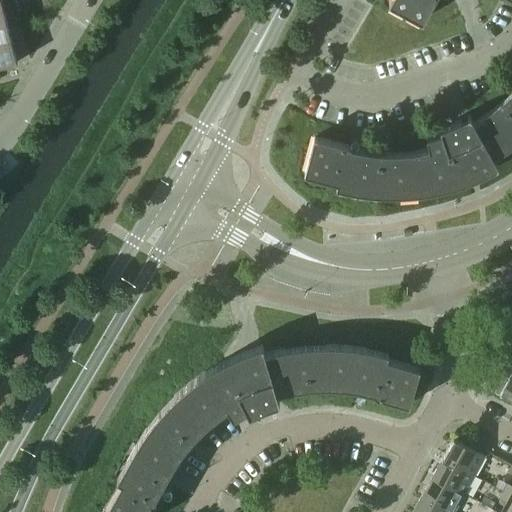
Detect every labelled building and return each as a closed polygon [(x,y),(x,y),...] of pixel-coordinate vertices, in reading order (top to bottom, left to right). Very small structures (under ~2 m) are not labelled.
[(389,0),(388,2),(422,20),(432,0),(389,0)] [(0,42),(11,40),(6,19),(0,20),(0,42)] [(0,42),(0,66),(17,62),(11,40),(0,42)] [(337,182),(336,187),(353,191),(371,193),(389,194),(407,194),(425,192),(442,188),(460,184),(472,179),(483,174),(494,169),(498,167),(495,156),(510,147),(511,145),(511,91),(508,96),(497,105),(485,114),(473,121),(469,115),(460,120),(450,124),(440,128),(441,133),(426,137),(429,148),(414,151),(400,152),(386,152),(372,151),(358,149),(349,147),(349,145),(314,136),(304,173),(337,182)] [(105,510),(108,511),(147,511),(156,496),(155,496),(173,464),(182,451),(191,438),(202,427),(214,416),(227,407),(233,416),(247,408),(249,413),(259,408),(269,404),(279,401),(277,394),(293,390),(309,387),(324,387),(340,387),(356,389),(360,390),(369,392),(374,393),(374,394),(409,404),(420,368),(387,358),(388,353),(371,349),(354,346),(336,344),(315,345),(295,347),(274,351),(265,353),(262,344),(249,348),(236,354),(223,360),(211,367),(198,375),(187,384),(172,397),(158,412),(146,428),(135,445),(117,477),(121,480),(105,510)] [(511,371),(508,369),(497,392),(500,394),(499,395),(501,395),(501,394),(511,400),(511,371)] [(453,437),(442,457),(474,474),(485,454),(453,437)] [(442,457),(432,476),(463,493),(474,474),(442,457)] [(432,476),(421,495),(452,511),(453,511),(463,493),(432,476)] [(502,490),(510,494),(511,491),(511,485),(507,482),(502,490)] [(498,498),(506,502),(510,494),(502,490),(498,498)] [(452,511),(421,495),(412,511),(452,511)]
